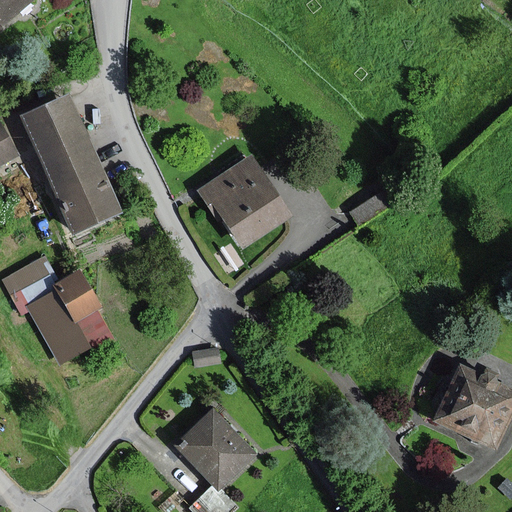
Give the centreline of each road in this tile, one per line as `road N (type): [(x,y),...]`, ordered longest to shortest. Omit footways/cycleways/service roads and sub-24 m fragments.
road 1 (residential): [(216,307),(124,121),(107,0)]
road 2 (residential): [(354,511),(232,343),(216,307)]
road 3 (residential): [(216,307),(64,485)]
